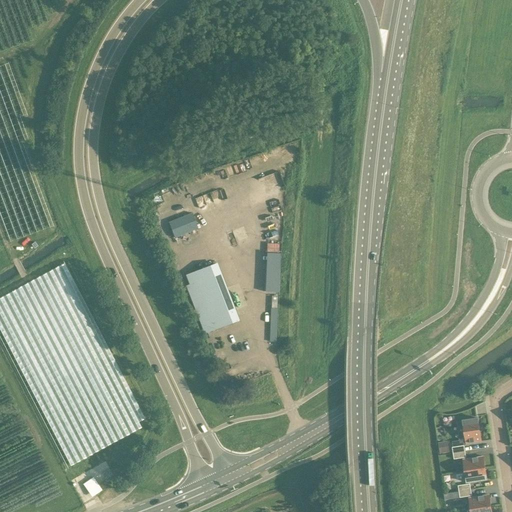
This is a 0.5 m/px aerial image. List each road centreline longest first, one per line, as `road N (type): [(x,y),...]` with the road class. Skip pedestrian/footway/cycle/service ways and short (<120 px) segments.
road 1 (primary): [(139,0),(89,82),(78,131),(81,186),(102,255),(207,488)]
road 2 (primary): [(228,478),(116,250),(95,183),(92,131),(104,84),(129,35),(161,0)]
road 3 (primary): [(369,511),(368,242),(389,71)]
road 4 (primary): [(496,229),(497,268),(465,323),(390,385)]
road 5 (primary): [(228,478),(390,385)]
road 6 (primary): [(390,385),(474,331),(511,265)]
road 7 (residential): [(511,511),(494,402),(511,386)]
